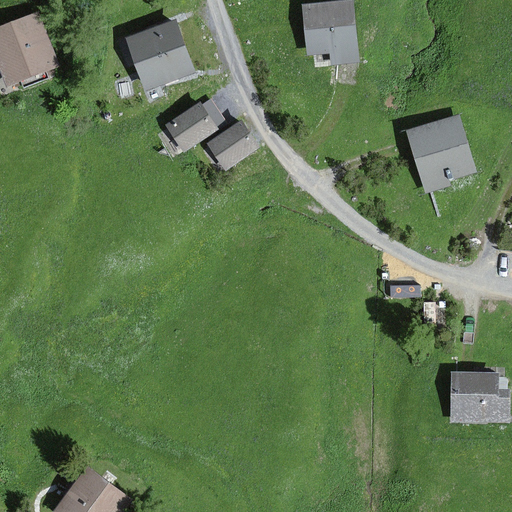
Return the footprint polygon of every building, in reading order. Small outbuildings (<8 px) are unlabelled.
[(368,7),(318,12),(322,46),(344,44),(346,60),(373,57),(368,7)] [(49,10),(0,28),(0,37),(18,85),(71,65),(49,10)] [(139,34),(148,60),(200,41),(191,16),(139,34)] [(200,41),(148,60),(158,87),(210,69),(200,41)] [(214,98),(177,122),(195,150),(232,126),(214,98)] [(469,112),(418,127),(437,192),(460,185),(458,178),(487,169),(469,112)] [(255,118),(219,140),(236,167),(272,144),(255,118)] [(511,371),(463,370),(463,417),(511,417),(511,382),(511,371)] [(102,469),(66,511),(120,511),(134,495),(102,469)]
